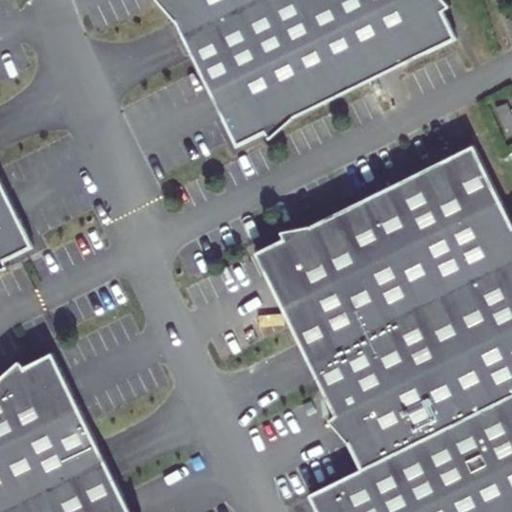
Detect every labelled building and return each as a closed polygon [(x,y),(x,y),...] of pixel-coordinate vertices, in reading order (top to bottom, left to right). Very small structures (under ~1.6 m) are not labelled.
[(0,0),(0,272),(12,270),(10,262),(37,248),(0,172),(0,0)] [(158,0),(178,21),(240,146),(268,133),(273,139),(295,118),(451,41),(458,37),(444,10),(451,6),(445,0),(158,0)] [(511,106),(500,111),(511,138),(511,137),(511,106)] [(511,511),(511,216),(475,144),(313,225),(284,231),(286,239),(258,253),(295,326),(339,414),(333,419),(341,428),(352,441),(367,469),(315,495),(323,511),(511,511)] [(0,382),(0,511),(135,511),(56,354),(28,368),(22,363),(1,382),(0,382)]
